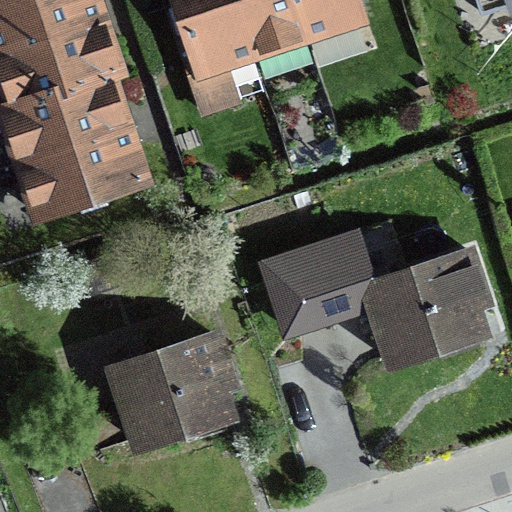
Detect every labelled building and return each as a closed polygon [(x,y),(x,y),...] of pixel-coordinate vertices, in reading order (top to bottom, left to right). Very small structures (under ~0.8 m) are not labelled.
[(0,113),(0,121),(15,167),(34,222),(145,184),(131,140),(127,130),(123,117),(109,77),(121,73),(108,32),(104,21),(100,8),(96,0),(0,0),(0,88),(8,111),(0,113)] [(172,0),(199,79),(254,61),(309,43),(364,24),(355,0),(172,0)] [(511,0),(478,0),(485,19),(511,9),(511,0)] [(352,282),(380,370),(478,339),(471,317),(491,311),(475,261),(453,268),(448,252),(352,282)] [(214,331),(97,367),(124,454),(224,423),(215,395),(232,390),(214,331)]
